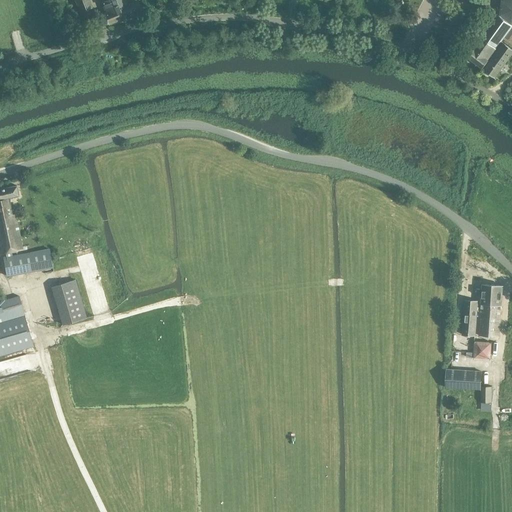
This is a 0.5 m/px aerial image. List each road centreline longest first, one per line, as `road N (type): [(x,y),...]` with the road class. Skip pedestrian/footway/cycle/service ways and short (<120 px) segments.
road 1 (unclassified): [(0,174),(102,140),(198,125),(411,190),(511,270)]
road 2 (unclassified): [(511,107),(424,58),(354,34),(238,16),(173,21),(0,67)]
road 3 (track): [(104,511),(56,408),(21,285),(0,277)]
